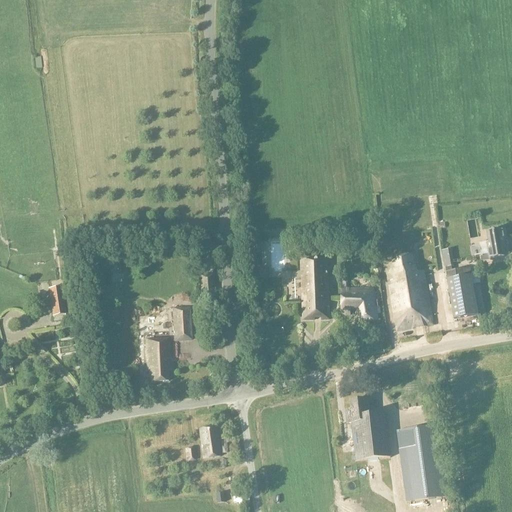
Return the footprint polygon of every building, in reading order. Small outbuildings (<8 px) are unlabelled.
[(490,243),(485,244),(487,254),(489,254),(490,259),(504,257),(503,249),(507,249),(504,230),(488,232),(490,243)] [(258,250),(266,248),(264,237),(255,239),(258,250)] [(397,332),(433,326),(424,272),(416,274),(414,255),(387,260),(388,270),(386,270),(390,288),(390,289),(397,332)] [(329,320),(327,260),(301,261),(303,321),(329,320)] [(273,273),(273,264),(264,264),(264,273),(273,273)] [(117,266),(115,275),(126,278),(128,268),(117,266)] [(478,316),(470,269),(447,273),(455,320),(478,316)] [(200,276),(202,298),(214,297),(213,275),(200,276)] [(339,276),(339,289),(347,289),(347,276),(339,276)] [(65,315),(64,304),(61,287),(48,290),(52,317),(65,315)] [(374,289),(342,289),(342,315),(350,315),(350,310),(358,309),(360,323),(378,320),(374,289)] [(3,312),(10,321),(17,316),(9,307),(3,312)] [(191,340),(189,309),(173,310),(175,341),(191,340)] [(419,336),(407,337),(408,353),(420,352),(419,336)] [(150,382),(168,381),(167,373),(171,371),(169,340),(147,341),(147,372),(150,371),(150,382)] [(504,418),(511,418),(511,398),(503,399),(504,418)] [(367,400),(350,402),(351,410),(345,411),(347,424),(353,423),(357,462),(390,458),(385,414),(369,416),(367,400)] [(398,432),(408,502),(446,497),(436,426),(398,432)] [(200,430),(203,459),(220,457),(216,428),(200,430)] [(186,450),(187,461),(195,460),(194,449),(186,450)]
